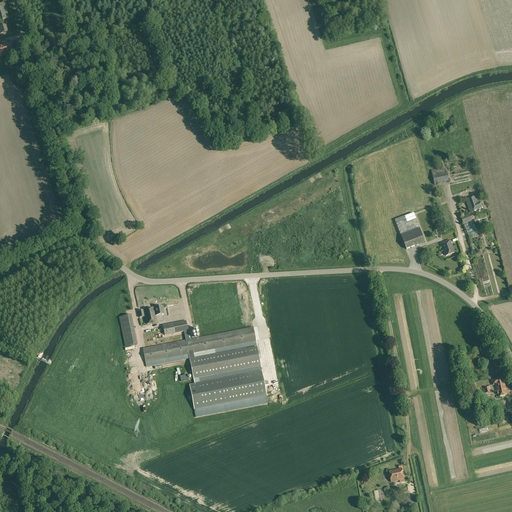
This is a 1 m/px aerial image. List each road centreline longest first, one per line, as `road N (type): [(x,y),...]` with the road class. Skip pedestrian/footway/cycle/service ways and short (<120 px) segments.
road 1 (unclassified): [(79,240),(144,280),(422,273),(478,310),(511,358)]
road 2 (unclassified): [(79,240),(79,216),(12,0)]
